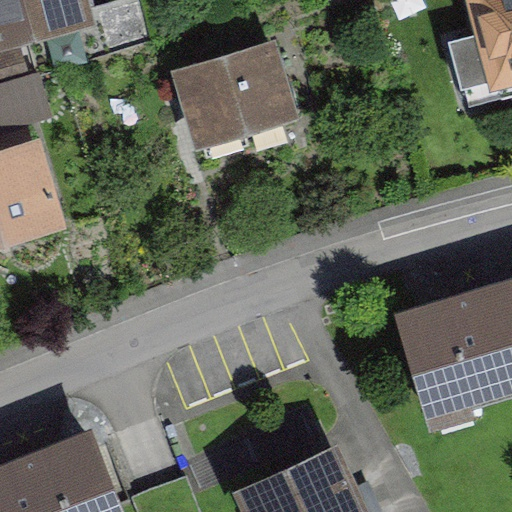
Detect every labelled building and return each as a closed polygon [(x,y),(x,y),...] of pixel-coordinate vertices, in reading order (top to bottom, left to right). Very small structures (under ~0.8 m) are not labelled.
[(93,0),(0,0),(0,45),(98,19),(93,0)] [(511,0),(466,0),(493,95),(511,90),(511,0)] [(270,42),(169,75),(195,153),(296,121),(270,42)] [(41,135),(0,148),(0,245),(69,224),(41,135)] [(511,282),(395,316),(428,432),(511,408),(511,282)] [(120,511),(88,433),(0,469),(0,511),(120,511)] [(234,493),(243,511),(366,511),(336,446),(234,493)]
